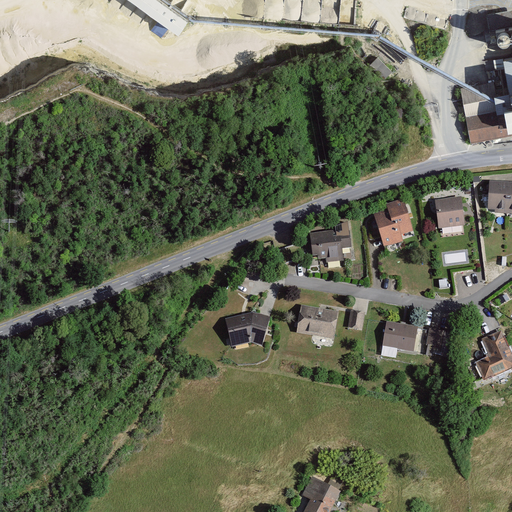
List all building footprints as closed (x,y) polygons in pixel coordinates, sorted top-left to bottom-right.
[(207,11),(191,0),(146,0),(192,32),(207,11)] [(378,56),(370,64),(385,79),(393,70),(378,56)] [(503,82),(460,90),(470,143),(511,135),(511,57),(499,60),(503,82)] [(511,184),(488,182),(484,210),(511,213),(511,184)] [(462,228),(458,199),(432,203),(436,232),(462,228)] [(412,233),(402,202),(384,208),(385,213),(371,217),(382,249),(399,243),(397,238),(412,233)] [(333,231),(306,233),(309,257),(322,256),(323,264),(339,262),(338,252),(348,251),(346,234),(333,236),(333,231)] [(336,313),(299,306),(294,333),(331,340),(336,313)] [(364,314),(349,312),(346,329),(361,332),(364,314)] [(258,348),(267,319),(247,313),(221,321),(230,349),(245,344),(258,348)] [(418,328),(384,323),(380,349),(414,354),(418,328)] [(440,332),(424,329),(421,344),(437,347),(440,332)] [(511,368),(498,332),(477,340),(485,358),(469,364),(476,382),(511,368)] [(330,476),(325,486),(308,478),(299,497),(306,501),(300,511),(327,511),(342,482),(330,476)]
